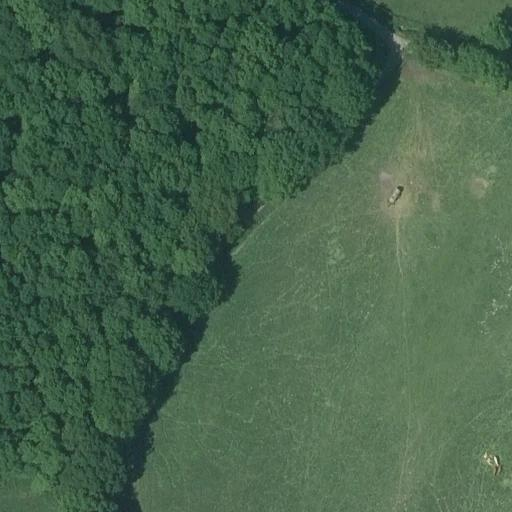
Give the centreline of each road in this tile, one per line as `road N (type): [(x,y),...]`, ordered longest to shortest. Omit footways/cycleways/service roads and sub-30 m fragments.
road 1 (track): [(393,47),(139,330),(117,392),(102,497)]
road 2 (track): [(393,47),(511,79)]
